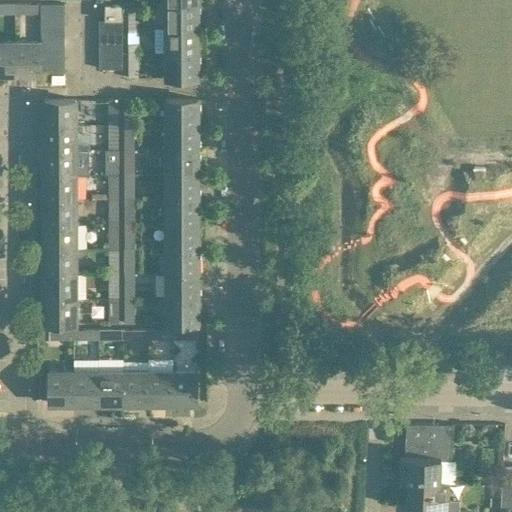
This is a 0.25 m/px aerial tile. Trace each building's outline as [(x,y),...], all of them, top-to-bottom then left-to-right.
[(105,2),(105,19),(122,19),(122,2),(105,2)] [(166,2),(166,27),(198,27),(198,2),(166,2)] [(0,13),(16,13),(16,3),(0,3),(0,13)] [(16,3),(16,13),(31,13),(31,3),(16,3)] [(40,3),(40,14),(64,14),(64,3),(40,3)] [(128,4),(128,27),(138,27),(138,4),(128,4)] [(40,14),(40,26),(64,26),(64,14),(40,14)] [(97,19),(97,31),(122,31),(122,19),(105,19),(97,19)] [(40,26),(40,37),(64,37),(64,26),(40,26)] [(138,27),(128,27),(128,50),(138,50),(138,27)] [(166,27),(166,51),(198,51),(198,27),(166,27)] [(97,31),(97,43),(122,43),(122,31),(97,31)] [(40,37),(40,41),(40,49),(64,49),(64,37),(40,37)] [(16,41),(0,41),(0,72),(16,72),(16,41)] [(40,41),(16,41),(16,72),(40,72),(40,61),(40,49),(40,41)] [(97,43),(97,55),(122,55),(122,43),(97,43)] [(64,49),(40,49),(40,61),(64,61),(64,49)] [(198,51),(166,51),(166,77),(198,77),(198,51)] [(122,55),(97,55),(98,67),(122,67),(122,55)] [(40,61),(40,72),(64,72),(64,61),(40,61)] [(128,62),(128,77),(138,77),(138,62),(128,62)] [(45,98),(45,124),(77,124),(77,98),(45,98)] [(108,110),(108,114),(118,114),(118,98),(108,98),(108,110)] [(134,98),(124,98),(124,114),(134,114),(134,98)] [(166,98),(166,124),(198,123),(198,98),(166,98)] [(166,124),(166,148),(198,148),(198,123),(166,124)] [(45,124),(45,148),(77,148),(77,124),(45,124)] [(119,132),(108,132),(108,148),(118,148),(119,148),(119,132)] [(134,132),(124,132),(124,148),(134,148),(134,132)] [(77,148),(45,148),(45,173),(77,173),(89,173),(89,148),(77,148)] [(108,148),(105,148),(106,173),(108,173),(119,173),(119,148),(118,148),(108,148)] [(134,148),(124,148),(124,164),(134,164),(134,148)] [(166,148),(151,148),(151,173),(166,173),(198,173),(198,148),(166,148)] [(45,173),(45,198),(77,198),(77,173),(45,173)] [(166,173),(166,198),(198,198),(198,173),(166,173)] [(119,182),(108,182),(108,198),(119,198),(119,182)] [(134,183),(124,183),(124,198),(134,198),(134,183)] [(45,198),(45,223),(77,223),(77,198),(45,198)] [(119,198),(108,198),(108,214),(119,214),(119,198)] [(134,198),(124,198),(124,214),(134,214),(134,198)] [(166,198),(167,223),(198,223),(198,198),(166,198)] [(45,223),(45,248),(77,248),(77,223),(45,223)] [(167,223),(167,248),(198,248),(198,223),(167,223)] [(119,231),(108,232),(108,247),(119,247),(119,231)] [(134,231),(124,231),(124,247),(134,247),(134,231)] [(119,247),(108,247),(109,263),(119,263),(119,247)] [(134,247),(124,247),(124,263),(134,263),(134,247)] [(45,248),(45,273),(77,273),(77,248),(45,248)] [(167,248),(167,273),(198,273),(198,248),(167,248)] [(45,273),(45,298),(77,298),(77,273),(45,273)] [(167,273),(167,297),(198,297),(198,273),(167,273)] [(119,283),(109,283),(109,298),(119,298),(119,283)] [(134,283),(124,283),(124,297),(134,297),(134,283)] [(134,297),(124,297),(124,312),(134,312),(134,297)] [(198,297),(167,297),(167,323),(198,323),(198,297)] [(77,298),(45,298),(45,323),(77,323),(77,298)] [(119,298),(109,298),(109,322),(119,322),(119,298)] [(49,328),(49,338),(64,338),(64,328),(49,328)] [(148,328),(133,329),(133,338),(148,338),(148,328)] [(164,328),(148,328),(148,338),(164,338),(164,328)] [(183,328),(183,339),(198,339),(198,328),(183,328)] [(84,339),(99,339),(99,329),(84,329),(84,339)] [(99,329),(99,339),(115,339),(115,329),(99,329)] [(74,402),(74,370),(48,370),(48,402),(74,402)] [(99,370),(74,370),(74,402),(99,402),(99,370)] [(123,370),(99,370),(99,402),(124,402),(123,370)] [(148,370),(123,370),(124,402),(148,401),(148,370)] [(173,370),(148,370),(148,401),(173,401),(173,370)] [(198,370),(173,370),(173,401),(199,401),(198,370)] [(400,481),(400,482),(409,482),(409,481),(441,482),(442,460),(451,460),(454,423),(407,423),(407,442),(412,442),(412,456),(402,455),(400,481)] [(511,466),(502,467),(500,507),(511,506),(511,466)] [(412,507),(411,511),(460,511),(461,502),(448,501),(449,483),(441,482),(409,481),(409,482),(408,507),(412,507)]
